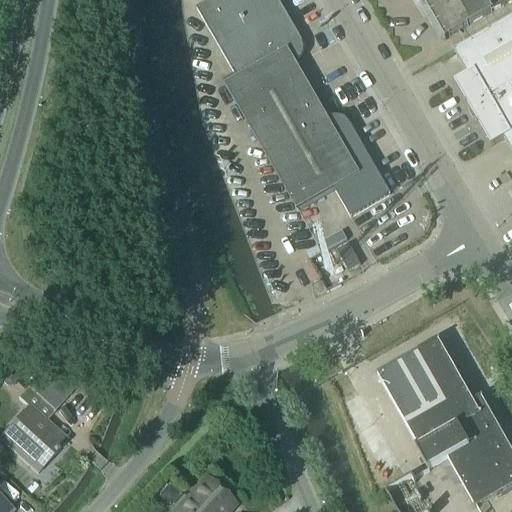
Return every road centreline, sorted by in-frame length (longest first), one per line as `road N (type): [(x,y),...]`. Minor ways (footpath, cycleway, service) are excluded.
road 1 (unclassified): [(480,247),(343,0)]
road 2 (unclassified): [(253,358),(480,247)]
road 3 (secondary): [(0,192),(47,0)]
road 4 (residential): [(97,511),(148,456),(188,365)]
road 5 (unclassified): [(149,360),(0,281)]
road 6 (unclassified): [(318,511),(253,358)]
road 7 (unclassified): [(0,317),(149,360)]
